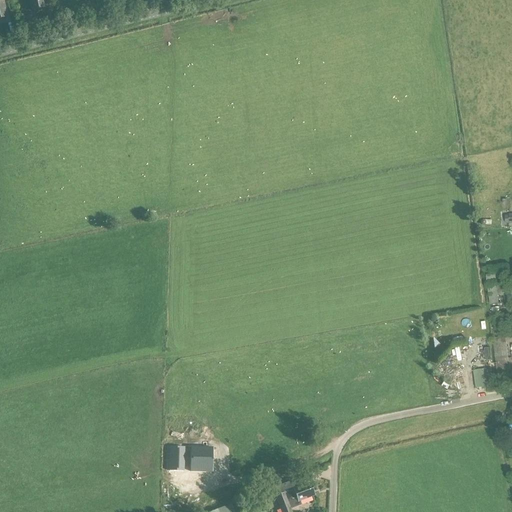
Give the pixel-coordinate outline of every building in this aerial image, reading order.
[(29,0),(32,11),(34,10),(35,11),(38,11),(39,9),(45,8),(42,0),(29,0)] [(503,273),(487,275),(491,305),(506,303),(503,273)] [(511,366),(507,366),(504,344),(506,344),(505,338),(493,338),(493,344),(498,385),(511,382),(511,366)] [(486,375),(474,376),(476,388),(488,387),(486,375)] [(184,456),(184,448),(184,447),(170,447),(170,471),(183,472),(184,465),(184,456)] [(210,448),(189,448),(189,472),(209,473),(210,448)] [(291,511),(289,505),(314,495),(310,484),(294,490),(285,494),(284,494),(276,497),(277,497),(282,511),(291,511)] [(266,501),(277,497),(276,497),(284,494),(285,494),(282,485),(262,493),(266,501)] [(228,502),(209,511),(231,511),(233,511),(228,502)]
